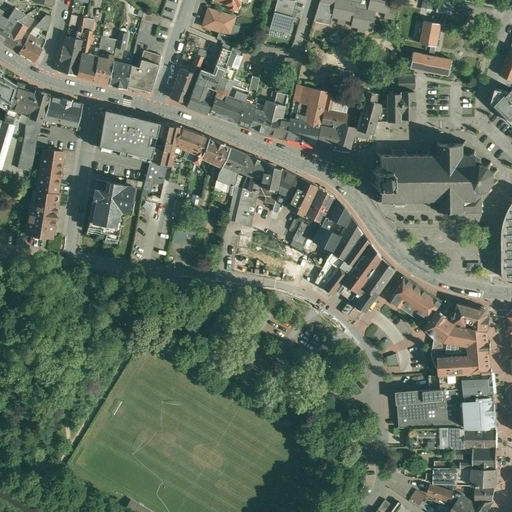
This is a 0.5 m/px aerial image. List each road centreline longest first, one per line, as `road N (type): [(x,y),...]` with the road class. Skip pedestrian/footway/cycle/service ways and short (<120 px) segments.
road 1 (secondary): [(156,107),(336,179),(405,260)]
road 2 (residential): [(71,255),(279,288)]
road 3 (unclassified): [(511,153),(482,126),(480,111),(509,0)]
road 4 (residential): [(96,93),(71,255)]
road 5 (residential): [(359,329),(384,373),(384,448)]
